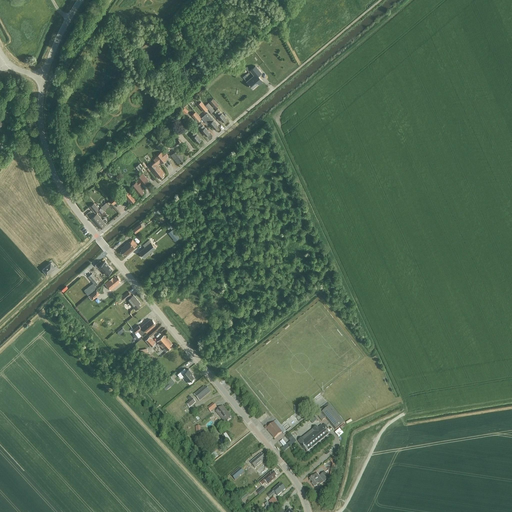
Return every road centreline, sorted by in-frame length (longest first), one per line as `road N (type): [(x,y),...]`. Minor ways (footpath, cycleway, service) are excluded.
road 1 (tertiary): [(308,511),(292,475),(96,236)]
road 2 (residential): [(96,236),(276,86)]
road 3 (tertiary): [(96,236),(47,158),(43,78)]
